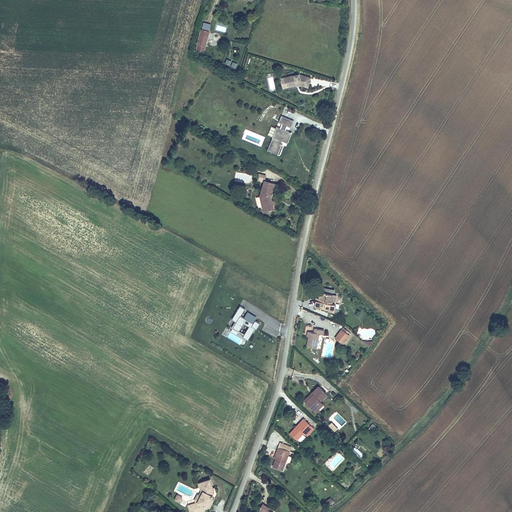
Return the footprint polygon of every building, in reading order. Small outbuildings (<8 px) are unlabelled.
[(209,27),(202,25),(197,39),(198,39),(197,44),(203,46),(205,41),(209,27)] [(225,63),(236,67),(238,63),(227,58),(225,63)] [(298,73),(284,76),(286,86),(296,84),(300,82),(300,84),(307,86),(310,76),(298,73)] [(273,77),(267,78),(269,89),(275,88),(273,77)] [(293,119),(281,114),(278,121),(281,122),(286,125),(290,126),(293,119)] [(280,127),(276,125),(272,136),(267,148),(277,153),(281,143),(280,143),(281,139),(287,141),(291,131),(285,129),(280,127)] [(273,195),(277,183),(267,180),(262,197),(265,211),(275,209),(273,195)] [(327,297),(328,290),(317,288),(316,293),(316,296),(311,296),(310,301),(324,303),(324,305),(331,305),(332,298),(327,297)] [(240,305),(233,319),(237,321),(234,327),(240,330),(243,322),(249,325),(244,337),(250,340),(259,321),(255,319),(257,316),(245,310),(246,308),(240,305)] [(311,326),(307,326),(304,326),(304,330),(307,331),(306,341),(314,342),(315,328),(320,328),(320,324),(311,323),(311,326)] [(341,342),(348,334),(341,327),(334,335),(341,342)] [(318,385),(311,391),(313,393),(306,401),(313,408),(320,401),(319,399),(326,392),(318,385)] [(313,393),(311,391),(304,399),(306,401),(313,393)] [(322,403),(320,401),(313,408),(316,410),(322,403)] [(332,417),(342,427),(347,422),(337,412),(332,417)] [(304,430),(305,432),(312,425),(304,417),(290,431),(297,437),(304,430)] [(334,432),(338,427),(331,422),(328,426),(334,432)] [(312,425),(305,432),(307,434),(314,428),(312,425)] [(278,438),(275,449),(277,449),(275,455),(273,463),(281,465),(287,447),(284,445),(285,440),(278,438)] [(356,446),(353,449),(358,456),(362,454),(356,446)] [(215,475),(206,478),(209,486),(203,498),(194,501),(197,510),(209,505),(211,502),(212,502),(218,491),(217,491),(219,487),(215,475)] [(203,498),(209,486),(206,478),(204,478),(207,486),(205,490),(203,490),(200,496),(203,498)] [(178,494),(175,500),(180,503),(183,497),(178,494)] [(330,506),(333,500),(329,497),(325,503),(330,506)] [(263,510),(261,511),(277,511),(268,506),(269,505),(262,500),(258,507),(263,510)]
